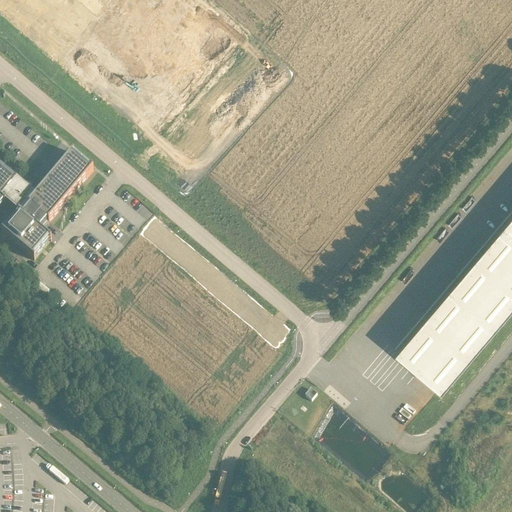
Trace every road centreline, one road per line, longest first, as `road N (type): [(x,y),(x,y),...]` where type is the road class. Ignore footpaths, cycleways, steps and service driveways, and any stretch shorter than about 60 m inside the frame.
road 1 (unknown): [(511,341),(437,429),(415,436),(309,357)]
road 2 (tertiary): [(129,511),(0,403)]
